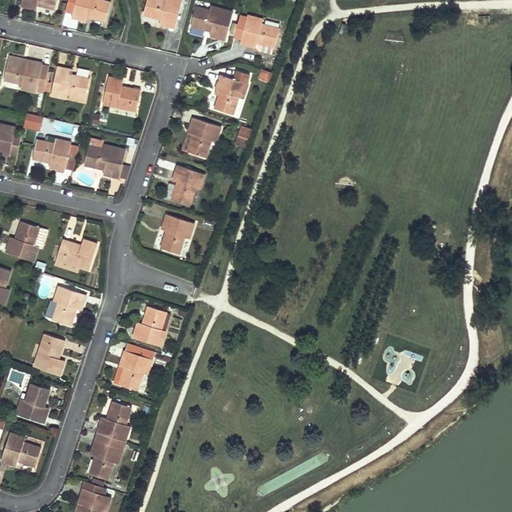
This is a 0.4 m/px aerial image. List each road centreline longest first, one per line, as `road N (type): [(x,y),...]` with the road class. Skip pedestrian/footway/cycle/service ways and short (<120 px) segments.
road 1 (residential): [(127,213),(113,299),(55,479),(31,501),(0,500)]
road 2 (residential): [(0,24),(166,68),(168,91),(127,213)]
road 3 (residential): [(0,185),(127,213)]
